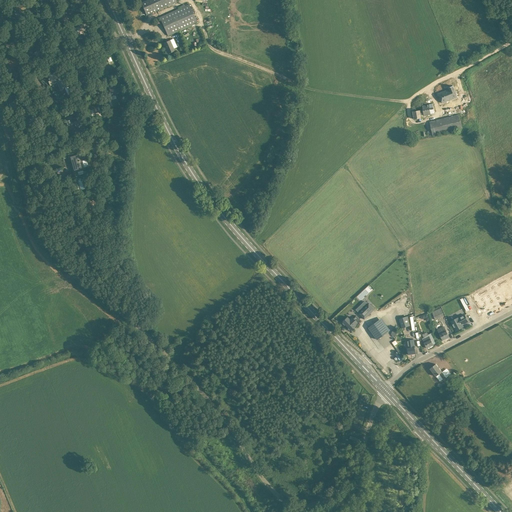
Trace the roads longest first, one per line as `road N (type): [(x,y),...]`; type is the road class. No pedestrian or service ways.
road 1 (unclassified): [(292,506),(164,352),(45,243),(0,113)]
road 2 (primary): [(385,389),(208,197),(178,152),(108,0)]
road 3 (primary): [(500,511),(385,389)]
road 4 (unclassified): [(292,506),(313,505),(342,485),(381,396)]
road 5 (unclassified): [(511,314),(412,364),(385,389)]
road 6 (unclassified): [(411,107),(511,42)]
